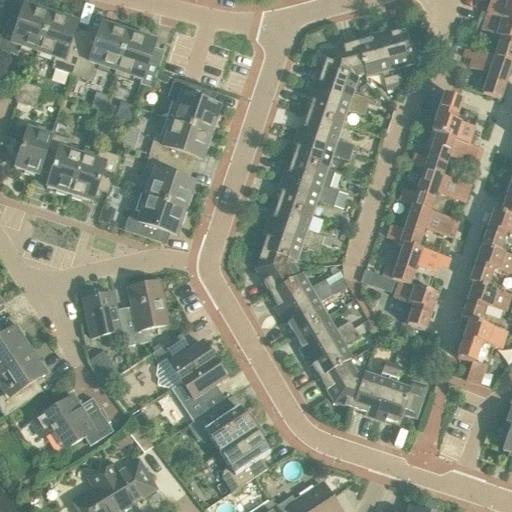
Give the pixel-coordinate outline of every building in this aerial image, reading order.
[(511,24),(511,0),(499,0),(499,2),(493,0),(491,0),(486,16),(511,24)] [(0,52),(15,58),(18,48),(36,54),(49,15),(23,6),(15,29),(4,26),(0,36),(0,52)] [(49,15),(36,54),(53,60),(50,70),(71,77),(83,40),(72,36),(76,24),(49,15)] [(511,64),(511,61),(511,24),(486,16),(481,32),(501,39),(498,46),(495,47),(494,46),(490,57),(511,64)] [(83,40),(71,77),(91,84),(97,68),(114,74),(127,34),(101,25),(94,44),(83,40)] [(379,38),(393,91),(402,88),(397,71),(413,66),(411,61),(424,58),(420,43),(407,46),(403,31),(379,38)] [(127,34),(114,74),(139,82),(138,86),(150,90),(155,75),(161,59),(150,55),(154,43),(127,34)] [(385,93),(393,91),(379,38),(356,44),(364,76),(365,80),(381,75),(385,93)] [(350,80),(353,79),(364,76),(356,44),(327,52),(321,70),(350,80)] [(490,57),(465,48),(462,58),(471,61),(468,69),(488,76),(482,95),(499,101),(511,64),(490,57)] [(356,80),(353,79),(350,80),(321,70),(314,92),(365,110),(368,101),(351,96),(356,80)] [(173,81),(166,101),(176,105),(170,122),(210,135),(218,109),(206,105),(210,93),(173,81)] [(26,86),(10,92),(15,104),(15,105),(33,110),(39,90),(26,86)] [(363,117),(365,110),(314,92),(306,115),(340,127),(345,112),(363,117)] [(441,103),(431,135),(436,136),(468,147),(468,146),(472,133),(473,130),(477,119),(478,115),(477,115),(464,110),(459,108),(460,103),(443,98),(441,103)] [(336,141),(340,127),(306,115),(298,138),(350,155),(353,147),(336,141)] [(154,136),(147,157),(185,169),(188,158),(201,162),(210,135),(170,122),(164,139),(154,136)] [(26,130),(13,170),(36,178),(38,173),(37,173),(49,138),(26,130)] [(414,156),(411,167),(424,172),(441,178),(441,177),(447,159),(467,165),(473,167),(476,168),(477,168),(482,151),(478,149),(472,148),(468,146),(468,147),(436,136),(431,135),(427,145),(432,147),(430,153),(428,160),(414,156)] [(49,138),(37,173),(38,173),(49,177),(45,189),(68,196),(81,157),(67,152),(70,142),(50,136),(49,138)] [(347,163),(350,155),(298,138),(291,161),(325,172),(330,157),(347,163)] [(81,157),(68,196),(91,204),(95,192),(106,196),(118,158),(98,152),(95,161),(81,157)] [(147,157),(141,177),(150,181),(145,198),(184,211),(193,185),(181,181),(185,169),(147,157)] [(334,175),(325,172),(291,161),(283,183),(335,201),(337,193),(329,190),(334,175)] [(402,192),(399,203),(412,208),(429,214),(429,213),(435,195),(461,203),(464,204),(464,205),(464,204),(470,187),(467,186),(441,177),(441,178),(424,172),(416,196),(402,192)] [(501,214),(500,215),(511,218),(511,180),(511,181),(507,194),(507,195),(505,201),(501,214)] [(332,209),(335,201),(283,183),(276,206),(310,217),(315,203),(332,209)] [(129,212),(122,233),(159,245),(163,234),(175,238),(184,211),(145,198),(139,215),(129,212)] [(305,232),(310,217),(276,206),(268,229),(320,246),(322,238),(305,232)] [(390,227),(386,240),(400,244),(403,246),(403,245),(417,250),(417,249),(423,231),(449,239),(452,240),(452,241),(454,237),(458,223),(457,223),(447,219),(429,213),(429,214),(412,208),(404,232),(390,227)] [(485,235),(481,248),(502,255),(505,244),(504,244),(502,240),(505,234),(511,236),(511,218),(500,215),(501,214),(493,211),(488,228),(487,229),(485,235)] [(317,254),(320,246),(268,229),(260,252),(292,263),(295,264),(300,249),(317,254)] [(382,277),(382,278),(383,279),(391,282),(399,284),(408,287),(408,286),(415,268),(431,274),(435,275),(435,274),(437,267),(447,270),(450,260),(446,259),(417,249),(417,250),(403,245),(403,246),(396,268),(386,265),(382,277)] [(471,278),(469,284),(472,286),(473,286),(490,291),(490,290),(493,281),(491,280),(490,277),(493,270),(511,276),(511,258),(502,255),(481,248),(476,264),(473,271),(471,278)] [(290,267),(292,263),(260,252),(254,271),(269,296),(297,278),(290,267)] [(281,317),(328,289),(324,282),(308,291),(300,276),(297,278),(269,296),(281,317)] [(328,289),(281,317),(293,337),(325,319),(317,306),(332,297),(333,298),(347,289),(342,281),(328,289)] [(399,284),(393,300),(413,307),(411,314),(408,315),(407,314),(403,326),(405,326),(424,333),(428,319),(431,312),(436,296),(432,294),(408,286),(408,287),(399,284)] [(133,316),(118,319),(124,349),(149,343),(146,330),(166,326),(157,286),(128,292),(133,316)] [(465,308),(460,322),(461,322),(467,324),(468,324),(481,329),(482,328),(485,318),(484,317),(482,314),(485,307),(504,314),(510,297),(490,290),(490,291),(473,286),(472,286),(472,288),(467,301),(465,308)] [(111,295),(82,302),(90,341),(119,335),(111,295)] [(306,358),(352,331),(348,323),(333,332),(325,319),(293,337),(306,358)] [(460,349),(456,360),(458,361),(471,365),(485,370),(492,350),(500,353),(506,336),(482,328),(481,329),(468,324),(463,338),(463,340),(462,342),(460,349)] [(0,371),(29,352),(21,340),(24,337),(17,327),(4,335),(0,329),(0,371)] [(347,363),(350,361),(341,347),(356,338),(352,331),(306,358),(318,378),(346,362),(347,363)] [(200,344),(190,351),(180,336),(150,356),(157,366),(165,361),(180,384),(212,362),(200,344)] [(29,352),(0,371),(0,386),(5,395),(0,397),(0,412),(3,417),(41,392),(35,382),(48,373),(41,362),(38,365),(29,352)] [(103,355),(90,364),(105,386),(118,377),(103,355)] [(180,384),(170,391),(182,408),(192,424),(222,404),(225,403),(215,388),(224,381),(212,362),(180,384)] [(355,377),(347,363),(346,362),(318,378),(333,404),(351,410),(362,379),(361,379),(355,377)] [(374,418),(392,367),(384,364),(378,381),(363,376),(361,379),(362,379),(351,410),(374,418)] [(480,387),(485,370),(471,365),(465,382),(480,387)] [(411,385),(409,392),(394,387),(400,369),(392,367),(374,418),(398,426),(403,412),(416,416),(425,389),(411,385)] [(72,398),(30,423),(40,439),(50,432),(51,434),(54,432),(65,450),(84,439),(89,448),(112,434),(97,409),(83,417),(78,409),(72,398)] [(229,414),(222,404),(192,424),(186,428),(196,443),(203,444),(209,440),(218,454),(253,431),(238,408),(229,414)] [(511,412),(510,411),(504,426),(510,428),(502,453),(511,456),(511,458),(511,461),(511,460),(511,412)] [(260,461),(269,455),(253,431),(218,454),(228,469),(222,473),(221,481),(230,495),(267,471),(260,461)] [(132,444),(127,435),(114,441),(120,451),(132,444)] [(79,511),(120,511),(155,490),(138,463),(116,476),(111,467),(88,481),(93,490),(73,502),(79,511)] [(273,510),(274,511),(339,511),(322,486),(295,504),(291,498),(273,510)]
